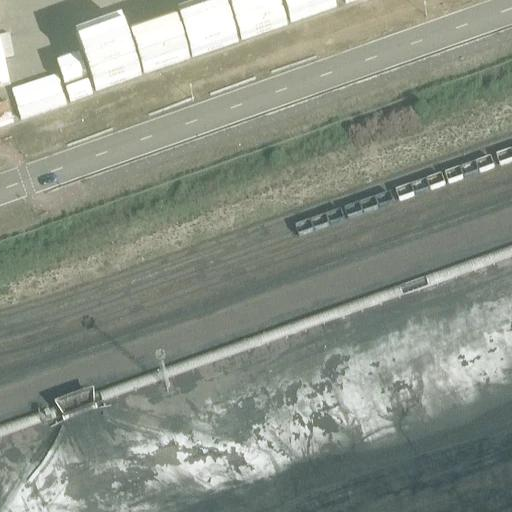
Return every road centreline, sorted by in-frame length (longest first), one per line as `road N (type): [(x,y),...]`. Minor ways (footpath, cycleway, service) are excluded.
road 1 (unclassified): [(0,190),(511,11)]
road 2 (unknown): [(511,459),(372,511)]
